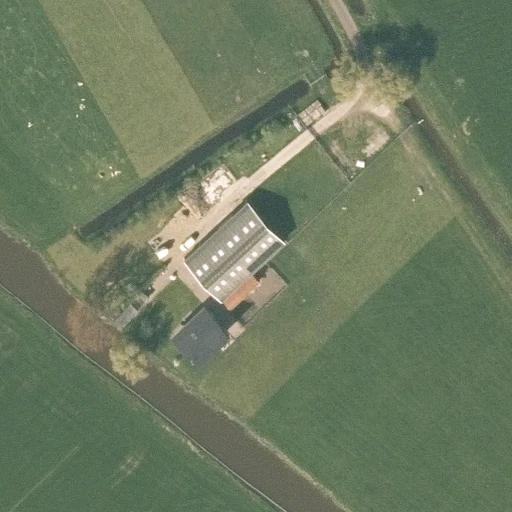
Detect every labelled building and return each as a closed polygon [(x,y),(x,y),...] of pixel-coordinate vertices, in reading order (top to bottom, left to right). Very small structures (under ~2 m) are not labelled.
[(182,257),(220,299),(284,240),(246,198),(182,257)] [(229,307),(259,280),(251,271),(221,298),(229,307)] [(145,299),(148,295),(140,288),(137,292),(145,299)] [(129,301),(112,320),(120,327),(137,308),(129,301)] [(205,306),(172,337),(194,359),(226,329),(205,306)]
